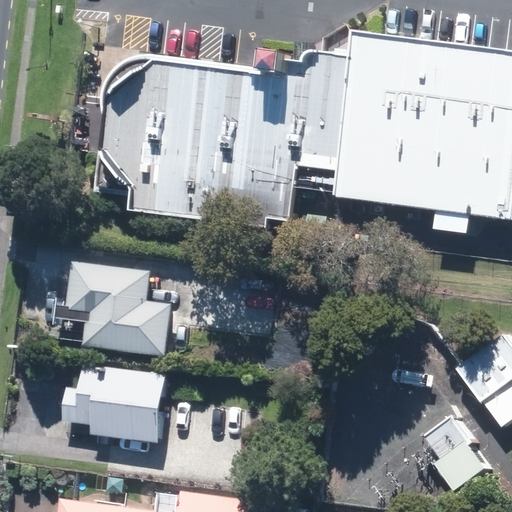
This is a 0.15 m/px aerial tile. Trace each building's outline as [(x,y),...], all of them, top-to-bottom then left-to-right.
[(511,58),(354,39),(350,76),(156,55),(114,103),(112,164),(140,187),(137,209),(293,229),(292,211),(293,198),(356,206),(460,218),(511,224),(511,58)] [(10,216),(21,218),(24,191),(13,189),(10,216)] [(165,356),(171,303),(145,300),(149,272),(72,262),(66,310),(86,313),(82,346),(165,356)] [(511,337),(510,335),(458,373),(483,407),(485,406),(504,431),(511,424),(511,337)] [(167,381),(85,373),(78,433),(161,442),(167,381)] [(445,479),(459,498),(489,476),(469,448),(472,446),(453,421),(426,440),(445,466),(439,470),(442,474),(441,475),(444,480),(445,479)] [(261,511),(263,504),(183,494),(180,511),(261,511)]
